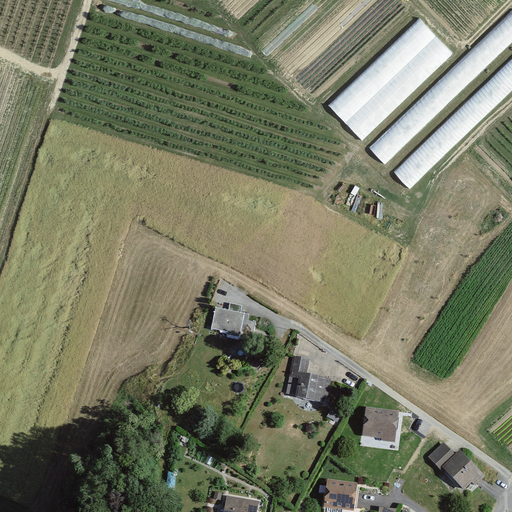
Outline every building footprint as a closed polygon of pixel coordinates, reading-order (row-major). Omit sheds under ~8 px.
[(369,132),(454,53),(421,18),(330,103),(357,132),(363,126),(369,132)] [(397,150),(482,71),(477,66),(479,64),(469,54),(380,137),(387,145),(390,142),(397,150)] [(501,100),(511,89),(511,59),(480,91),(491,102),(497,96),(501,100)] [(214,307),(210,329),(253,336),(256,317),(242,314),(243,305),(230,303),(229,309),(214,307)] [(286,394),(327,403),(333,377),(312,372),(314,362),(295,357),(286,394)] [(398,416),(368,412),(364,439),(394,444),(398,416)] [(457,459),(446,447),(434,458),(465,491),(473,484),(476,487),(485,479),(462,455),(457,459)] [(357,488),(330,484),(328,502),(355,505),(357,488)] [(255,511),(258,501),(228,495),(225,511),(255,511)]
